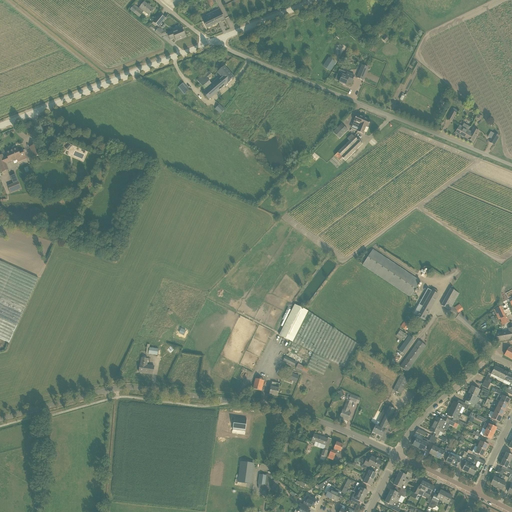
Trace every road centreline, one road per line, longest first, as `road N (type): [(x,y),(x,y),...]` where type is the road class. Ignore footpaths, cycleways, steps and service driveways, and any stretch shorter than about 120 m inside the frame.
road 1 (tertiary): [(0,419),(133,387),(293,413),(395,452)]
road 2 (unclassified): [(511,165),(213,43)]
road 3 (tertiary): [(0,124),(213,43)]
road 4 (residential): [(395,452),(408,427),(486,356),(511,362)]
